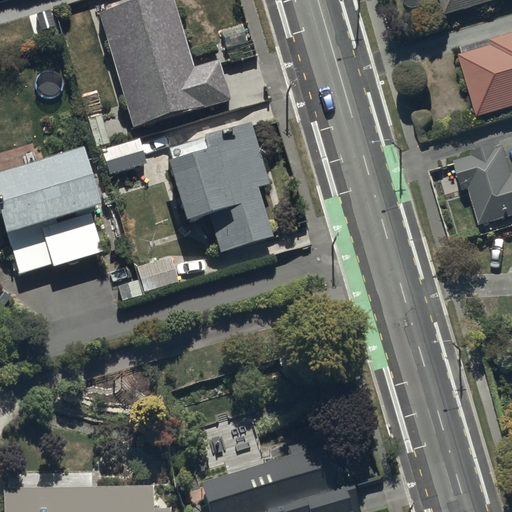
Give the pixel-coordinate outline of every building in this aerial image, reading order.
[(171,0),(148,0),(97,15),(131,129),(228,100),(217,62),(192,69),(171,0)] [(438,0),(442,14),(493,0),(438,0)] [(458,55),(475,116),(511,105),(511,32),(490,39),(491,45),(458,55)] [(170,175),(184,222),(207,215),(219,254),(272,238),(257,189),(267,186),(248,124),(202,138),(206,152),(188,157),(192,169),(170,175)] [(101,152),(109,176),(145,165),(137,141),(101,152)] [(470,189),(482,224),(511,214),(511,175),(511,176),(501,146),(497,147),(496,144),(473,152),(474,155),(455,161),(465,191),(470,189)] [(80,148),(0,173),(0,227),(3,237),(6,236),(18,275),(67,260),(54,220),(98,206),(80,148)] [(135,268),(143,294),(177,284),(169,258),(135,268)] [(326,444),(199,484),(207,511),(349,511),(347,503),(357,500),(351,481),(339,485),(326,444)] [(168,511),(169,508),(152,508),(152,487),(3,488),(3,511),(168,511)]
